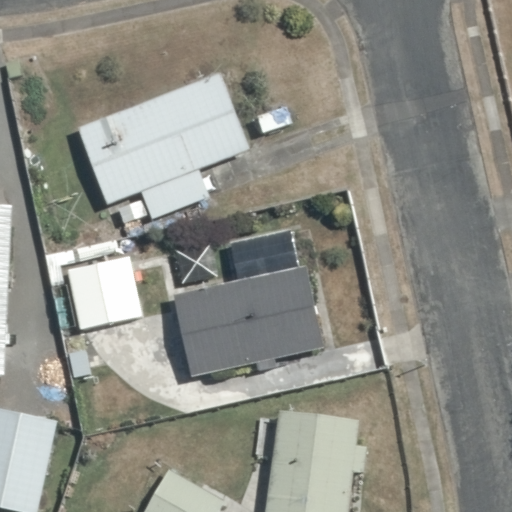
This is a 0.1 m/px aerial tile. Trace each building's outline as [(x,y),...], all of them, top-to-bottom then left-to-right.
[(260,149),(233,74),(85,127),(112,204),(146,192),(156,220),(215,199),(205,169),(260,149)] [(20,213),(0,211),(0,375),(10,376),(20,213)] [(335,348),(315,252),(242,268),(244,279),(179,293),(197,377),(335,348)] [(147,318),(136,257),(71,268),(82,329),(147,318)] [(45,511),(64,419),(0,406),(0,506),(30,511),(45,511)] [(355,511),(364,418),(285,410),(274,511),(355,511)] [(219,511),(226,500),(166,467),(141,511),(219,511)]
